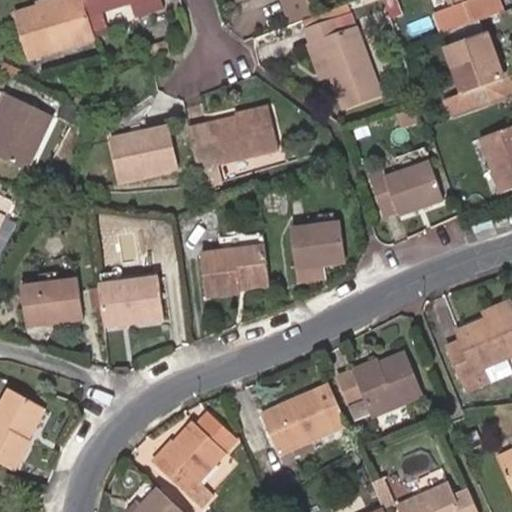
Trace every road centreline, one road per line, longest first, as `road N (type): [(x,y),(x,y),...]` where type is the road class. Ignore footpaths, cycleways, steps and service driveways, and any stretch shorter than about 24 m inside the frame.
road 1 (residential): [(511,246),(430,273),(163,397),(103,445),(76,511)]
road 2 (unknown): [(163,397),(134,396),(0,347)]
